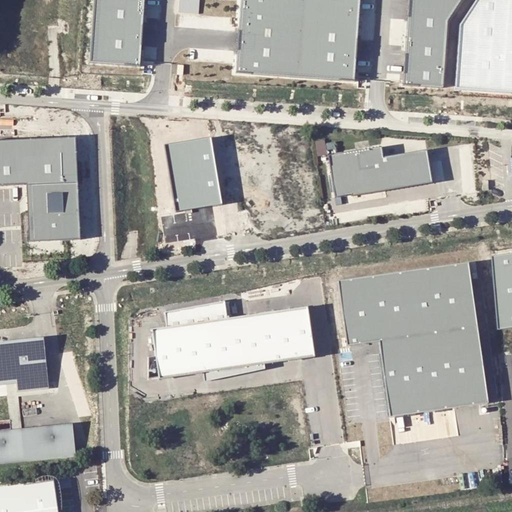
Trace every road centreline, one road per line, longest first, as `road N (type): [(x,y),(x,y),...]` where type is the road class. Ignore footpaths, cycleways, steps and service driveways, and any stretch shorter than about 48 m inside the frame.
road 1 (unclassified): [(336,469),(145,495),(121,485),(111,461),(106,273)]
road 2 (unclassified): [(511,133),(95,103)]
road 3 (unclassified): [(106,273),(511,208)]
road 4 (unclassified): [(106,273),(95,103)]
